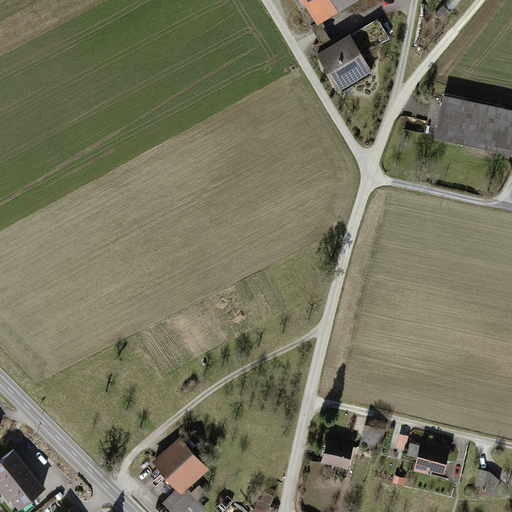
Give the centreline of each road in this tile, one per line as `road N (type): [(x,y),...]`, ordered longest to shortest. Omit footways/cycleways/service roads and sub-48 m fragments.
road 1 (unclassified): [(286,511),(323,328),(369,175),(393,106),(451,32)]
road 2 (track): [(101,479),(232,375),(323,328)]
road 3 (track): [(511,448),(310,400)]
road 4 (track): [(369,175),(266,0)]
road 5 (primary): [(133,511),(0,379)]
road 6 (track): [(369,175),(511,211)]
